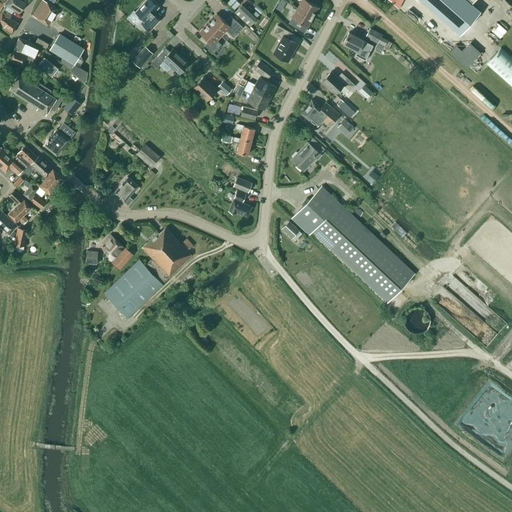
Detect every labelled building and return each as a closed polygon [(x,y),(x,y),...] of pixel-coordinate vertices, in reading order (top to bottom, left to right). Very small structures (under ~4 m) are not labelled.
[(26,0),(25,0),(0,0),(4,4),(7,5),(15,11),(18,13),(26,0)] [(58,9),(43,0),(41,0),(32,15),(48,25),(58,9)] [(149,31),(159,19),(152,13),(158,6),(151,0),(145,0),(135,12),(143,20),(141,23),(149,31)] [(313,16),(318,7),(306,0),(301,0),(297,8),(313,16)] [(461,28),(467,20),(461,15),(473,0),(422,0),(445,20),(448,17),(461,28)] [(241,4),(234,12),(249,26),(256,18),(241,4)] [(0,24),(11,33),(18,23),(10,18),(15,11),(7,5),(0,14),(0,24)] [(292,17),(307,26),(313,16),(297,8),(292,17)] [(233,37),(243,27),(231,16),(225,22),(216,13),(207,23),(221,35),(226,30),(233,37)] [(295,23),(287,16),(283,20),(290,27),(295,23)] [(199,32),(208,41),(204,45),(213,53),(221,44),(217,40),(221,35),(207,23),(199,32)] [(273,33),(281,38),(273,53),(288,61),(298,44),(290,39),(293,34),(277,25),(273,33)] [(370,28),(365,37),(377,43),(375,48),(381,52),(387,39),(381,36),(382,34),(370,28)] [(356,50),(354,54),(365,59),(372,45),(363,40),(348,32),(343,43),(356,50)] [(59,34),(50,50),(73,64),(80,53),(83,48),(59,34)] [(32,61),(34,57),(33,57),(38,46),(18,37),(13,49),(31,57),(30,60),(32,61)] [(480,52),(463,37),(450,52),(467,67),(480,52)] [(139,68),(153,53),(145,46),(131,60),(139,68)] [(159,65),(163,60),(179,74),(188,63),(172,48),(169,51),(165,47),(153,60),(159,65)] [(511,86),(511,57),(500,47),(486,64),(511,86)] [(8,60),(27,67),(30,60),(31,57),(13,49),(8,60)] [(86,80),(87,71),(79,66),(83,60),(80,53),(73,64),(69,70),(83,82),(86,80)] [(42,58),(37,65),(46,73),(52,66),(42,58)] [(266,78),(273,70),(260,59),(253,68),(266,78)] [(335,93),(343,85),(349,91),(355,85),(345,76),(341,81),(337,77),(331,71),(321,81),(335,93)] [(20,76),(18,74),(9,89),(30,102),(42,84),(23,72),(20,76)] [(341,72),(337,77),(341,81),(345,76),(341,72)] [(241,76),(238,82),(244,85),(247,80),(241,76)] [(193,87),(207,100),(216,89),(203,77),(193,87)] [(275,86),(259,78),(255,85),(248,81),(246,85),(269,97),(275,86)] [(223,80),(217,86),(226,95),(232,88),(223,80)] [(233,92),(240,95),(245,86),(238,83),(233,92)] [(45,115),(50,108),(54,111),(63,98),(42,84),(30,102),(38,107),(38,106),(42,109),(40,112),(45,115)] [(251,94),(247,101),(263,109),(269,97),(246,85),(243,90),(251,94)] [(362,86),(361,88),(358,91),(367,99),(373,93),(364,85),(362,86)] [(70,99),(63,108),(71,114),(78,106),(70,99)] [(321,107),(311,99),(300,112),(309,121),(310,120),(316,126),(322,120),(329,126),(339,114),(325,102),(321,107)] [(243,106),(240,115),(254,119),(257,109),(243,106)] [(354,112),(350,108),(345,113),(349,117),(354,112)] [(234,116),(222,113),(220,121),(232,124),(234,116)] [(342,122),(341,123),(337,127),(346,136),(354,127),(345,119),(342,122)] [(243,125),(236,123),(235,128),(242,130),(240,138),(251,141),(254,128),(243,125)] [(43,144),(56,155),(69,139),(69,138),(73,132),(67,127),(62,133),(56,129),(49,137),(48,137),(43,144)] [(130,148),(113,133),(111,136),(127,151),(130,148)] [(230,142),(232,136),(222,134),(221,140),(230,142)] [(233,136),(232,141),(238,143),(236,152),(247,154),(251,141),(240,138),(233,136)] [(308,142),(307,142),(291,159),(303,170),(316,157),(317,159),(320,154),(320,153),(324,148),(313,137),(308,142)] [(160,157),(144,144),(136,153),(151,166),(160,157)] [(25,145),(17,153),(23,158),(19,163),(24,167),(35,155),(25,145)] [(24,168),(24,167),(19,163),(17,161),(16,161),(1,147),(0,147),(0,171),(6,177),(12,170),(18,174),(24,167),(24,168)] [(24,167),(24,168),(30,173),(34,168),(45,178),(52,169),(38,156),(37,157),(35,155),(24,167)] [(64,178),(52,169),(39,186),(50,195),(64,178)] [(17,187),(23,180),(19,176),(13,184),(17,187)] [(132,199),(132,198),(129,196),(136,187),(137,185),(127,176),(113,192),(124,202),(127,205),(132,199)] [(247,192),(251,182),(237,176),(233,186),(247,192)] [(24,184),(28,187),(23,194),(29,198),(37,189),(27,181),(24,184)] [(388,301),(414,273),(321,186),(291,218),(308,234),(312,230),(388,301)] [(9,196),(17,204),(23,199),(14,190),(9,196)] [(245,201),(243,200),(245,194),(237,190),(228,210),(235,213),(236,211),(247,216),(251,206),(244,203),(245,201)] [(45,203),(35,195),(30,200),(41,208),(45,203)] [(23,223),(27,220),(23,215),(32,208),(23,199),(8,214),(15,222),(19,219),(23,223)] [(17,225),(8,217),(0,209),(0,225),(9,234),(7,235),(10,237),(11,239),(14,236),(16,232),(13,230),(17,225)] [(397,216),(392,221),(402,232),(407,228),(397,216)] [(291,238),(294,241),(301,233),(288,221),(281,229),(291,238)] [(22,250),(23,249),(24,245),(27,229),(18,227),(14,243),(16,244),(15,247),(16,249),(17,251),(18,251),(20,251),(22,250)] [(142,247),(169,276),(191,255),(166,227),(159,233),(158,232),(142,247)] [(125,248),(110,235),(102,244),(101,245),(103,247),(104,246),(116,257),(125,248)] [(97,250),(98,241),(86,240),(85,249),(97,250)] [(112,262),(119,268),(132,254),(125,248),(116,257),(112,262)] [(93,251),(90,251),(86,250),(85,263),(96,264),(98,251),(93,251)] [(144,265),(139,260),(105,293),(127,316),(161,284),(144,265)] [(419,307),(415,307),(410,309),(406,312),(404,316),(403,320),(404,325),(406,329),(410,332),(414,333),(419,333),(423,332),(427,329),(429,325),(430,320),(429,316),(427,312),(424,309),(419,307)]
